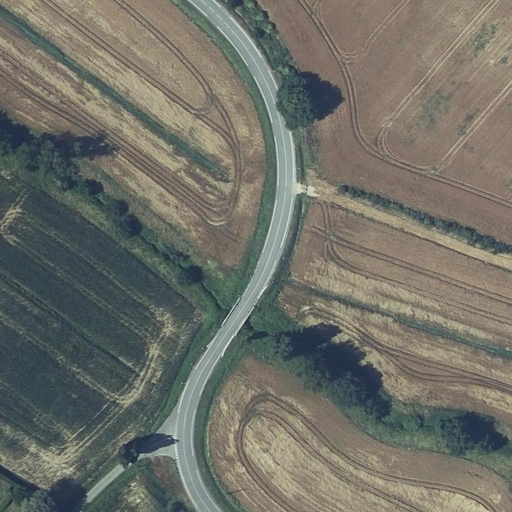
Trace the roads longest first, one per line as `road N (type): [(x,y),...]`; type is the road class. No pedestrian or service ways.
road 1 (tertiary): [(182,437),(198,376),(276,236),(285,164),(268,88),(198,0)]
road 2 (unclassified): [(182,437),(149,446),(74,511)]
